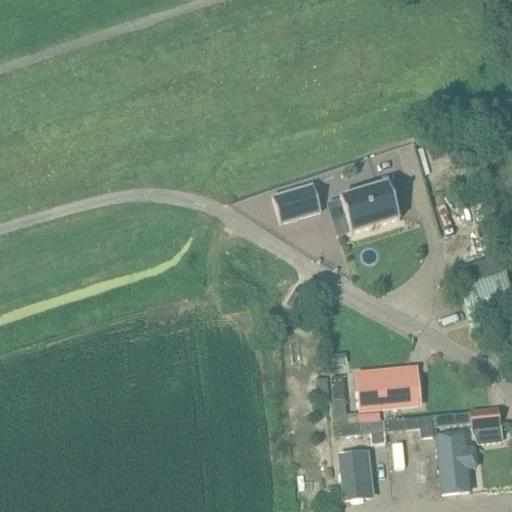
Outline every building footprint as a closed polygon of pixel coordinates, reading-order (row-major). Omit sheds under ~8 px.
[(398,222),(388,187),(337,203),(348,238),(373,230),(398,222)] [(279,227),(281,227),(281,226),(319,215),(320,215),(312,188),(311,189),(273,201),(271,201),(279,227)] [(511,320),(511,300),(500,260),(465,270),(470,287),(458,290),(470,333),(511,320)] [(344,356),(331,357),(332,368),(345,367),(344,356)] [(419,412),(415,376),(357,382),(360,417),(419,412)] [(335,429),(357,426),(356,417),(346,418),(342,380),(330,381),(335,429)] [(497,412),(491,413),(469,415),(430,419),(431,431),(470,427),(471,432),(499,429),(498,426),(497,412)] [(432,441),(431,431),(430,419),(382,424),(383,436),(419,432),(420,442),(432,441)] [(380,424),(357,426),(335,429),(336,441),(372,437),(373,445),(384,444),(383,436),(382,424),(380,424)] [(499,429),(471,432),(478,447),(500,445),(499,429)] [(465,435),(438,437),(443,498),(470,495),(468,472),(475,472),(473,449),(466,450),(465,435)] [(368,453),(338,457),(344,503),(374,500),(368,453)]
